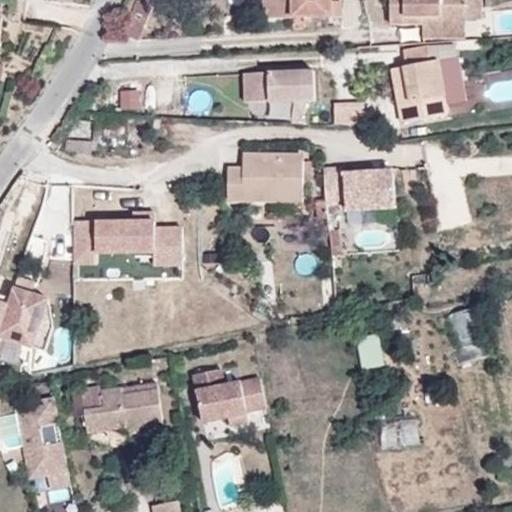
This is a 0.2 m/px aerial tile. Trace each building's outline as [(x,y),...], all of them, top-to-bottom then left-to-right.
[(136,0),(123,35),(139,42),(155,0),(136,0)] [(263,0),(264,17),(342,16),(342,1),(333,1),(332,0),(263,0)] [(390,0),(391,23),(424,23),(424,20),(466,19),(465,0),(390,0)] [(482,0),(465,0),(466,19),(483,19),(482,0)] [(466,19),(424,20),(424,23),(424,38),(466,38),(466,19)] [(449,114),(439,61),(459,57),(457,43),(404,50),(407,66),(393,69),(403,122),(449,114)] [(270,72),(270,101),(316,100),(315,71),(270,72)] [(270,101),(270,72),(258,72),(259,101),(270,101)] [(371,96),(338,98),(339,124),(373,122),(371,96)] [(65,151),(92,154),(93,142),(67,140),(65,151)] [(229,169),(229,199),(303,200),(303,158),(269,158),(269,155),(244,155),(244,169),(229,169)] [(324,170),(327,203),(347,202),(347,210),(396,207),(394,172),(345,175),(345,169),(324,170)] [(156,222),(156,212),(134,212),(134,222),(156,222)] [(134,222),(74,223),(74,264),(98,263),(98,253),(155,253),(155,265),(184,265),(184,229),(156,229),(156,222),(134,222)] [(340,246),(339,231),(330,231),(332,246),(340,246)] [(43,323),(50,300),(15,289),(10,303),(0,331),(0,337),(46,352),(54,326),(43,323)] [(0,331),(10,303),(0,300),(0,331)] [(363,334),(366,361),(385,360),(383,332),(363,334)] [(267,407),(261,378),(225,386),(222,369),(195,375),(204,422),(230,417),(232,426),(250,423),(247,411),(267,407)] [(157,383),(102,391),(105,406),(85,409),(86,413),(89,432),(127,427),(128,433),(164,428),(157,383)] [(105,406),(102,391),(102,388),(74,392),(77,413),(86,413),(85,409),(105,406)] [(71,486),(55,397),(14,404),(28,478),(48,475),(51,489),(71,486)] [(511,456),(511,453),(495,456),(498,468),(511,465),(511,456)] [(152,506),(153,511),(180,511),(178,500),(152,506)]
